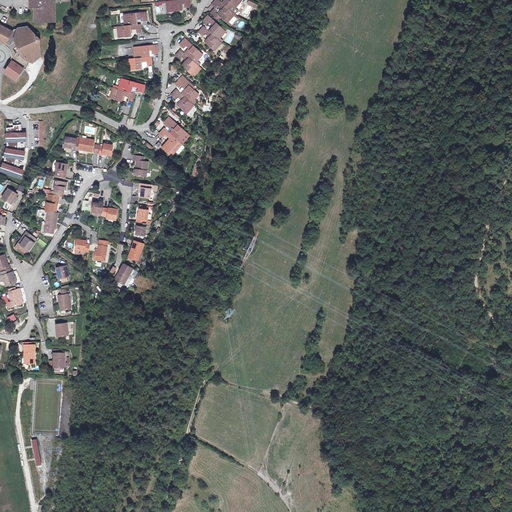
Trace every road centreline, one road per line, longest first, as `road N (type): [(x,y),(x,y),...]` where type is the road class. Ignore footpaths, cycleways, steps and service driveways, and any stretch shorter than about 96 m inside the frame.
road 1 (track): [(511,158),(474,275),(505,367),(494,511)]
road 2 (residential): [(0,106),(78,108),(125,128),(145,126),(163,86),(167,34),(194,21),(203,0)]
road 3 (residential): [(31,279),(96,176),(111,174),(126,190),(120,252)]
road 4 (track): [(161,511),(205,374)]
road 5 (track): [(187,431),(266,478),(291,511)]
